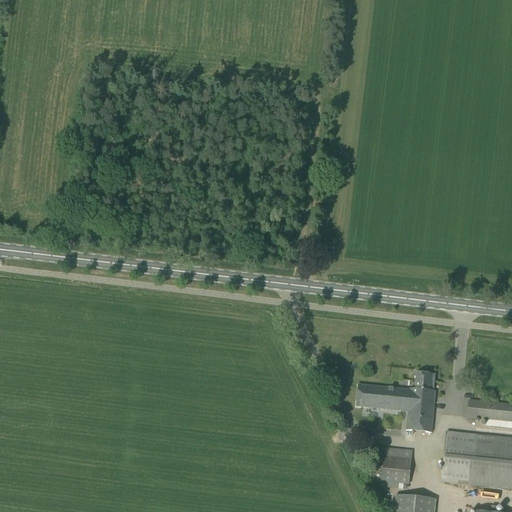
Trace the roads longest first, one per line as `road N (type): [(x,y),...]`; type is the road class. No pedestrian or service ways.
road 1 (primary): [(0,250),(291,285)]
road 2 (primary): [(291,285),(511,312)]
